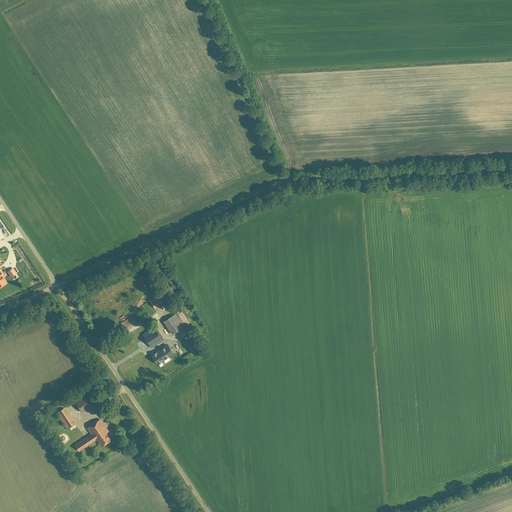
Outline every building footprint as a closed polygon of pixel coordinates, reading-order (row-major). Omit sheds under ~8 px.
[(149,301),(155,310),(167,301),(162,293),(149,301)] [(180,311),(163,323),(172,335),(189,324),(180,311)] [(164,341),(155,327),(133,342),(142,355),(150,350),(154,356),(162,351),(158,345),(164,341)] [(82,414),(96,404),(86,389),(72,398),(82,414)] [(56,414),(67,430),(75,424),(64,408),(56,414)] [(113,439),(99,420),(86,429),(90,434),(74,445),(79,453),(96,441),(101,447),(113,439)]
